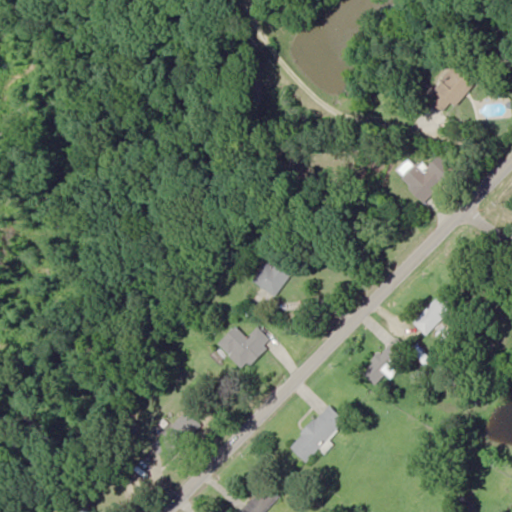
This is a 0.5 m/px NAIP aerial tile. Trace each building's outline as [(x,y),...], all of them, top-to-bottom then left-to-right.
[(429,99),(444,112),(452,102),(456,106),(478,81),(460,65),(429,99)] [(404,174),(415,201),(442,189),(430,163),(404,174)] [(268,261),(255,280),(279,296),(303,260),(287,249),(276,266),(268,261)] [(414,324),(427,335),(450,307),(437,296),(414,324)] [(221,343),(243,366),(273,339),(261,326),(249,337),(239,326),(221,343)] [(390,377),(413,354),(396,337),(362,371),(375,384),(386,373),(390,377)] [(309,462),(349,421),(333,404),(292,445),(309,462)] [(170,460),(205,426),(189,410),(154,445),(170,460)] [(267,511),(284,495),(270,481),(241,511),(267,511)]
